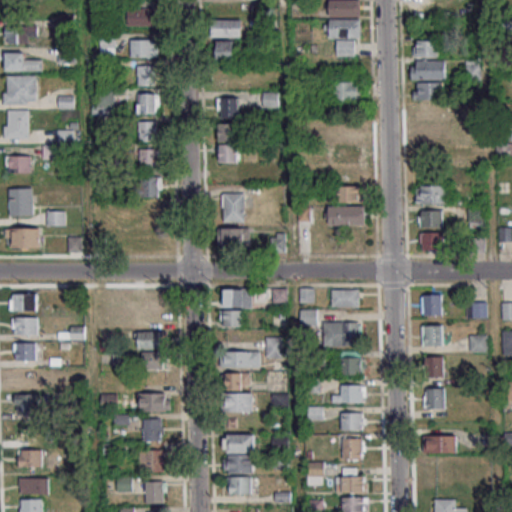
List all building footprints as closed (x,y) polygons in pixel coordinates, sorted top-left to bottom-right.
[(359,0),(329,0),(330,16),(360,16),(359,0)] [(155,8),(127,8),(127,25),(155,25),(155,8)] [(242,19),(212,19),(212,37),(242,37),(242,19)] [(330,19),(330,38),(360,38),(360,19),(330,19)] [(6,25),(6,42),(37,42),(37,25),(6,25)] [(100,54),(114,54),(114,36),(100,36),(100,54)] [(130,57),(158,57),(158,39),(130,39),(130,57)] [(337,56),(355,56),(355,39),(337,39),(337,56)] [(234,59),(234,40),(217,40),(217,59),(234,59)] [(439,40),(414,40),(414,56),(439,56),(439,40)] [(58,63),(78,63),(78,48),(58,48),(58,63)] [(43,60),(28,60),(28,52),(6,52),(6,70),(43,70),(43,60)] [(446,79),(446,60),(412,60),(412,79),(446,79)] [(467,61),(467,79),(480,79),(480,61),(467,61)] [(138,86),(156,86),(156,65),(138,65),(138,86)] [(37,104),(37,74),(4,74),(4,104),(37,104)] [(331,100),(362,100),(362,81),(331,81),(331,100)] [(414,99),(443,99),(443,82),(414,82),(414,99)] [(93,122),(114,122),(114,90),(93,90),(93,122)] [(159,93),(138,93),(138,114),(159,114),(159,93)] [(74,96),(60,96),(60,107),(74,107),(74,96)] [(239,117),(239,97),(218,97),(218,117),(239,117)] [(418,120),(441,120),(441,104),(418,104),(418,120)] [(30,109),(5,109),(5,138),(30,138),(30,109)] [(139,140),(157,140),(157,121),(139,121),(139,140)] [(238,162),(238,123),(220,123),(220,162),(238,162)] [(336,161),(363,162),(363,144),(359,144),(359,123),(334,123),(334,142),(336,142),(336,161)] [(441,123),(416,123),(416,140),(441,140),(441,123)] [(511,157),(511,145),(498,145),(498,157),(511,157)] [(158,148),(140,148),(140,168),(158,168),(158,148)] [(32,155),(6,155),(6,172),(32,172),(32,155)] [(336,164),(336,183),(363,183),(363,164),(336,164)] [(161,196),(161,175),(141,175),(141,196),(161,196)] [(451,185),(416,185),(416,203),(451,203),(451,185)] [(338,202),(363,202),(363,186),(338,186),(338,202)] [(9,215),(34,215),(34,187),(9,187),(9,215)] [(245,221),(244,192),(223,192),(223,221),(245,221)] [(160,203),(141,203),(141,223),(160,223),(160,203)] [(365,224),(365,206),(329,206),(329,224),(365,224)] [(484,208),(470,208),(470,227),(484,227),(484,208)] [(67,210),(48,210),(48,225),(67,225),(67,210)] [(443,210),(419,210),(419,227),(443,227),(443,210)] [(42,246),(42,228),(6,228),(6,246),(42,246)] [(250,245),(250,228),(221,228),(221,245),(250,245)] [(421,249),(442,249),(442,232),(421,232),(421,249)] [(276,233),(276,244),(284,244),(284,233),(276,233)] [(253,288),(223,288),(223,307),(253,307),(253,288)] [(314,288),(300,288),(300,302),(314,302),(314,288)] [(332,306),(359,306),(359,289),(332,289),(332,306)] [(10,293),(10,310),(38,310),(38,293),(10,293)] [(422,293),(422,314),(442,314),(442,293),(422,293)] [(165,296),(134,296),(134,314),(144,314),(144,325),(165,325),(165,296)] [(487,301),(467,301),(467,317),(487,317),(487,301)] [(511,301),(503,302),(503,318),(511,318),(511,301)] [(302,323),(317,323),(317,309),(302,309),(302,323)] [(242,326),(242,310),(222,310),(222,326),(242,326)] [(39,316),(12,316),(12,334),(39,334),(39,316)] [(324,345),(360,345),(360,321),(324,321),(324,345)] [(443,345),(443,325),(423,325),(423,345),(443,345)] [(84,338),(84,327),(72,327),(72,338),(84,338)] [(511,329),(503,330),(503,355),(511,354),(511,329)] [(166,347),(166,331),(138,331),(138,347),(166,347)] [(470,334),(470,351),(487,351),(487,334),(470,334)] [(266,357),(284,357),(284,336),(266,336),(266,357)] [(37,342),(15,342),(15,360),(37,360),(37,342)] [(261,351),(221,351),(221,366),(261,366),(261,351)] [(141,369),(165,369),(165,352),(141,352),(141,369)] [(340,375),(362,375),(362,352),(340,352),(340,375)] [(444,376),(444,356),(426,356),(426,376),(444,376)] [(16,385),(39,385),(39,367),(16,367),(16,385)] [(251,372),(226,372),(226,388),(251,388),(251,372)] [(333,392),(333,402),(366,402),(366,385),(341,385),(341,392),(333,392)] [(445,387),(424,387),(424,408),(445,408),(445,387)] [(171,410),(171,392),(141,392),(141,410),(171,410)] [(253,392),(225,392),(225,411),(253,411),(253,392)] [(272,409),(289,409),(289,392),(272,392),(272,409)] [(39,394),(15,394),(15,411),(39,411),(39,394)] [(322,418),(322,407),(308,407),(308,418),(322,418)] [(363,411),(341,411),(341,429),(363,429),(363,411)] [(164,440),(164,418),(144,418),(144,440),(164,440)] [(223,434),(224,454),(224,473),(254,472),(254,434),(223,434)] [(457,435),(425,435),(425,452),(457,452),(457,435)] [(363,437),(343,437),(343,459),(363,459),(363,437)] [(43,466),(43,449),(19,449),(20,467),(43,466)] [(165,450),(139,450),(139,471),(165,471),(165,450)] [(324,484),(324,461),(308,461),(308,484),(324,484)] [(445,464),(429,464),(429,484),(445,484),(445,464)] [(338,492),(363,492),(363,467),(338,467),(338,492)] [(133,490),(133,476),(117,476),(117,490),(133,490)] [(252,476),(230,476),(230,493),(252,493),(252,476)] [(50,493),(50,477),(20,477),(20,493),(50,493)] [(145,503),(166,503),(166,481),(145,481),(145,503)] [(342,511),(368,511),(369,497),(342,497),(342,511)] [(43,511),(43,498),(21,498),(21,511),(43,511)] [(456,499),(435,499),(434,511),(466,511),(467,508),(456,508),(456,499)]
